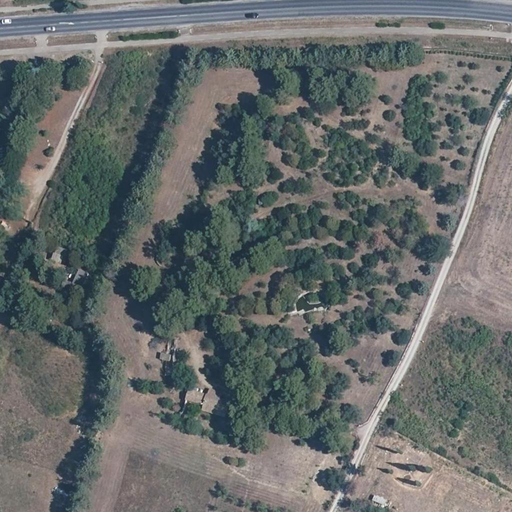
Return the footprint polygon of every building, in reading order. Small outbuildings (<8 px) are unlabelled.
[(65,256),(67,249),(58,246),(56,253),(65,256)] [(74,282),(87,287),(92,274),(79,269),(74,282)] [(63,286),(75,292),(77,287),(65,281),(63,286)] [(170,361),(171,354),(161,352),(160,360),(170,361)] [(186,400),(218,409),(221,399),(189,390),(186,400)] [(375,495),(373,501),(385,505),(388,499),(375,495)]
